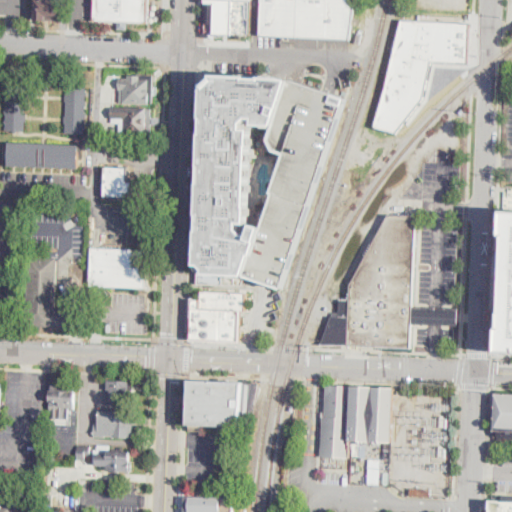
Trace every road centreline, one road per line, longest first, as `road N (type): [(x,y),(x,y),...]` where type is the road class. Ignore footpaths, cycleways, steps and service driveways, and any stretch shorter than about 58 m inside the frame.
road 1 (tertiary): [(477,371),(490,0)]
road 2 (tertiary): [(477,371),(170,359)]
road 3 (primary): [(173,293),(183,53)]
road 4 (residential): [(183,53),(0,45)]
road 5 (residential): [(357,60),(183,53)]
road 6 (tertiary): [(170,359),(0,348)]
road 7 (primary): [(162,511),(170,359)]
road 8 (tertiary): [(470,511),(477,371)]
